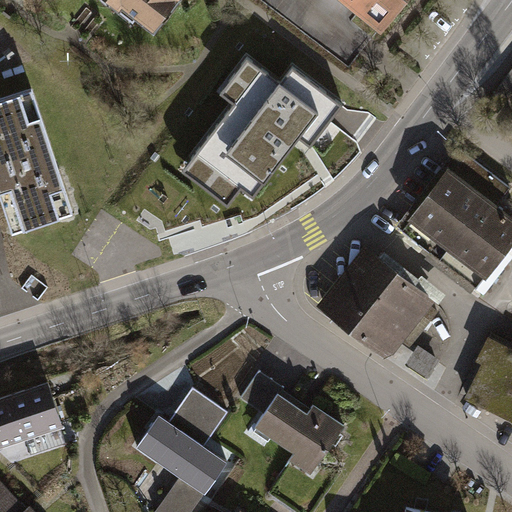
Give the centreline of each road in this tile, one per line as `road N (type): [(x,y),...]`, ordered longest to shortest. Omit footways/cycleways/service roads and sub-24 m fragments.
road 1 (residential): [(511,1),(368,185),(311,233),(254,260)]
road 2 (residential): [(511,475),(287,322),(265,294),(254,260)]
road 3 (residential): [(254,260),(0,344)]
